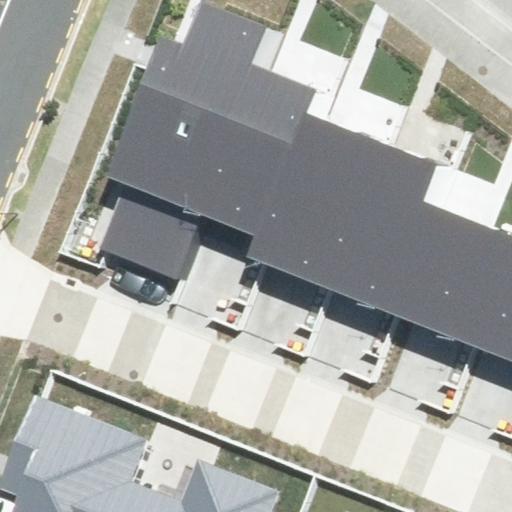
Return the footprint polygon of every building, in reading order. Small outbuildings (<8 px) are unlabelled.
[(256,65),(269,32),(209,9),(190,57),(158,45),(107,178),(123,184),(100,243),(177,272),(199,215),(256,65)] [(256,65),(199,215),(256,238),(306,112),(316,89),(256,65)] [(306,112),(256,238),(247,262),(324,291),(382,141),(306,112)] [(443,165),(382,141),(324,291),(385,315),(426,208),(443,165)] [(509,240),(426,208),(385,315),(468,347),(509,240)] [(511,241),(509,240),(468,347),(511,364),(511,241)] [(44,472),(28,511),(278,511),(286,494),(213,467),(198,507),(141,486),(159,439),(37,394),(12,460),(44,472)]
